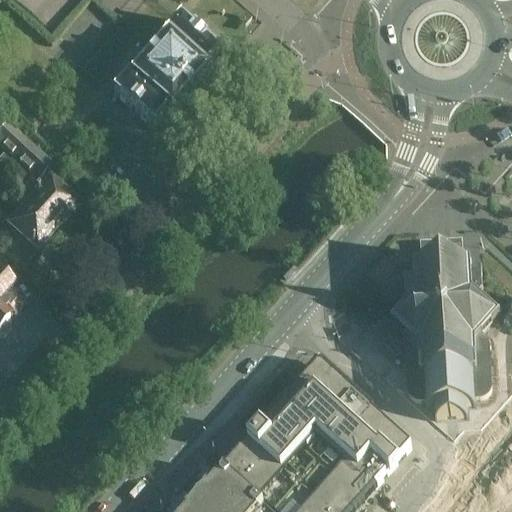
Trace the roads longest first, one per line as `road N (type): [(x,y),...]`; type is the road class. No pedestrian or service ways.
road 1 (residential): [(0,430),(330,64)]
road 2 (unclassified): [(442,511),(468,479),(290,310)]
road 3 (tertiary): [(108,511),(290,310)]
road 4 (tertiary): [(290,310),(392,198)]
road 5 (tertiary): [(392,198),(427,163),(447,91)]
